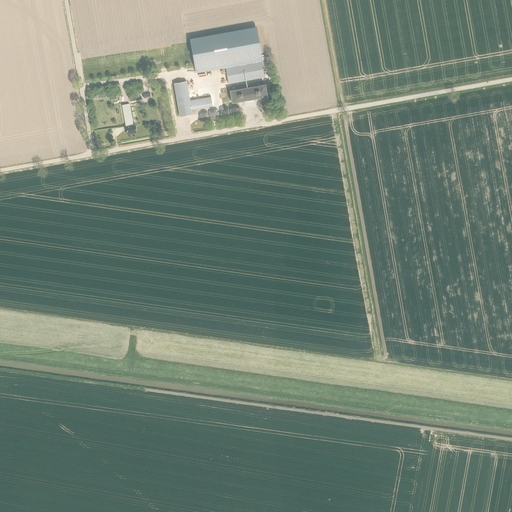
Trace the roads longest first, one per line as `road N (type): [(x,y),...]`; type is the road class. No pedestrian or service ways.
road 1 (unclassified): [(92,154),(511,80)]
road 2 (unclassified): [(92,154),(65,0)]
